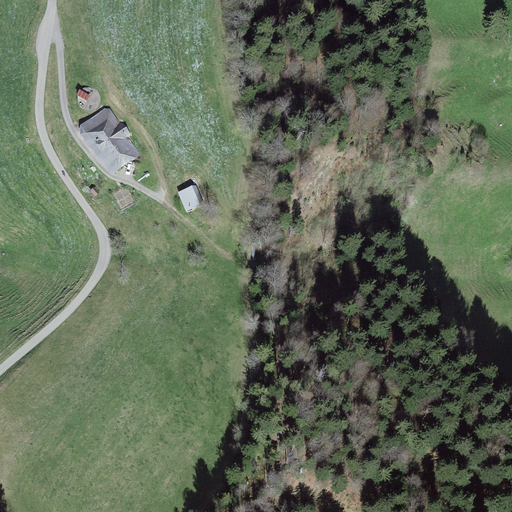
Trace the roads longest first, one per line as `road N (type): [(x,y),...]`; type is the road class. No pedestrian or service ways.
road 1 (track): [(52,0),(39,117),(52,156),(103,235),(103,258),(71,307),(0,370)]
road 2 (track): [(151,193),(104,170),(75,135),(49,22)]
road 3 (track): [(151,193),(244,269)]
